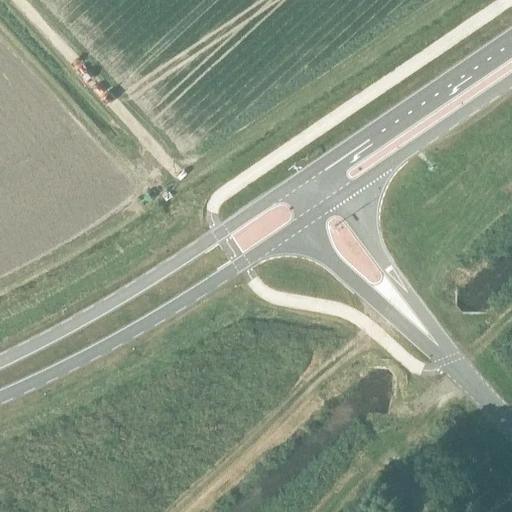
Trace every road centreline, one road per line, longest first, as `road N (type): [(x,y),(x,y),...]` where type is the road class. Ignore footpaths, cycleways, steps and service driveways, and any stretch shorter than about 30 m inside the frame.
road 1 (secondary): [(0,397),(134,333),(308,221)]
road 2 (secondary): [(304,179),(142,285),(0,361)]
road 3 (secondary): [(511,40),(304,179)]
road 4 (secondary): [(337,201),(511,81)]
road 5 (unclassified): [(511,428),(409,321)]
road 6 (unclassified): [(308,221),(354,283),(409,321)]
road 7 (unclassified): [(409,321),(337,201)]
